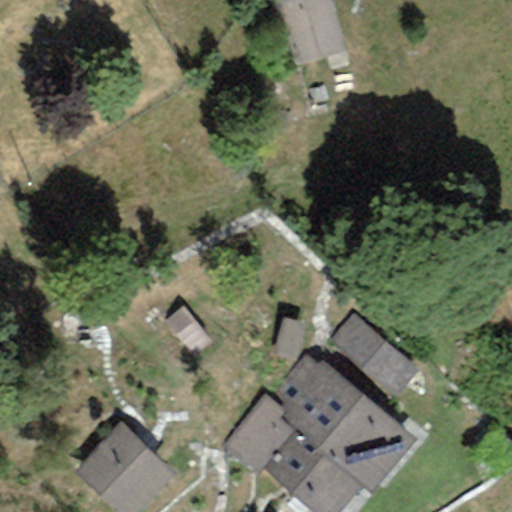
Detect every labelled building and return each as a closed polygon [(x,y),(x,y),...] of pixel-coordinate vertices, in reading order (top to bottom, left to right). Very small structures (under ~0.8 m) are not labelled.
[(343,50),(329,0),(277,0),(295,63),(343,50)] [(413,369),(349,314),(328,339),(392,394),(413,369)] [(415,441),(306,353),(262,407),(293,432),(360,486),(371,495),(379,485),(409,447),(415,441)] [(263,469),(293,432),(262,407),(256,402),(220,446),(257,476),(263,469)] [(132,511),(169,475),(118,423),(70,470),(111,511),(132,511)] [(316,511),(338,511),(360,486),(293,432),(263,469),(316,511)] [(424,459),(409,447),(379,485),(394,497),(424,459)]
